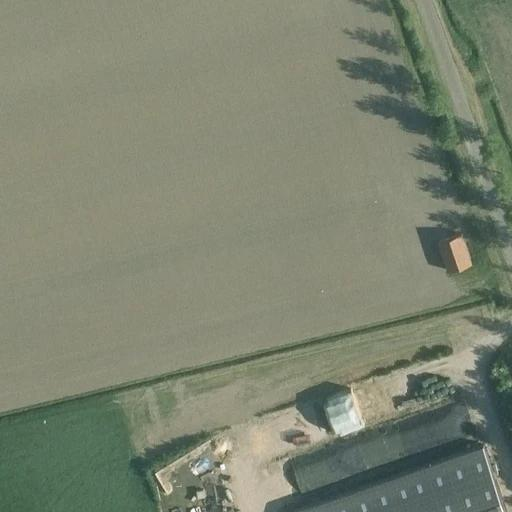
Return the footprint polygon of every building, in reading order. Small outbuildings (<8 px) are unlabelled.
[(461,233),(438,241),(448,270),(471,262),(461,233)] [(356,386),(260,417),(269,444),(365,413),(356,386)] [(437,428),(464,424),(459,394),(440,397),(442,414),(409,420),(412,439),(415,439),(438,435),(437,428)] [(248,421),(224,427),(229,445),(253,438),(248,421)] [(293,511),(507,511),(483,444),(293,510),(293,511)]
